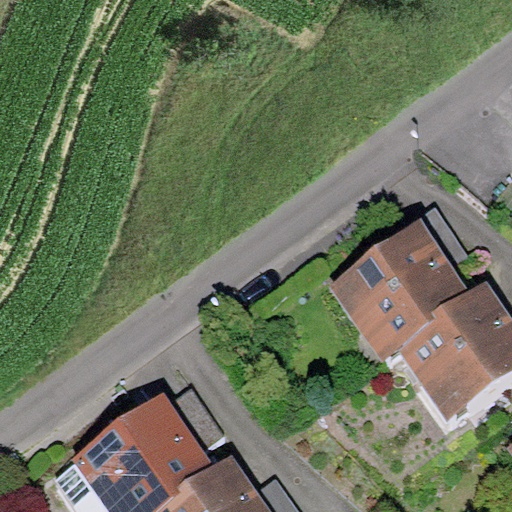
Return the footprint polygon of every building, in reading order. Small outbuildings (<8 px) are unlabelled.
[(400,372),(470,319),(414,246),(326,311),(382,385),(400,372)] [(511,387),(511,356),(479,312),(470,319),(400,372),(447,436),(511,387)] [(193,511),(218,494),(201,471),(229,451),(187,393),(41,496),(52,511),(193,511)] [(511,453),(500,462),(511,479),(511,453)] [(245,511),(227,487),(218,494),(193,511),(245,511)]
